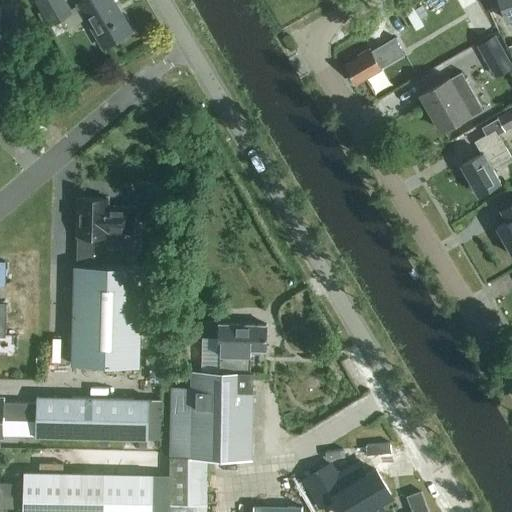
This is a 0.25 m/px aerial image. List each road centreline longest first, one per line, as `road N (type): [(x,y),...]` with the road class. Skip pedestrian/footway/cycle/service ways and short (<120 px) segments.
road 1 (unclassified): [(457,511),(190,53)]
road 2 (residential): [(511,377),(304,39),(369,0)]
road 3 (residential): [(0,209),(190,53)]
road 4 (unknown): [(388,395),(244,475)]
